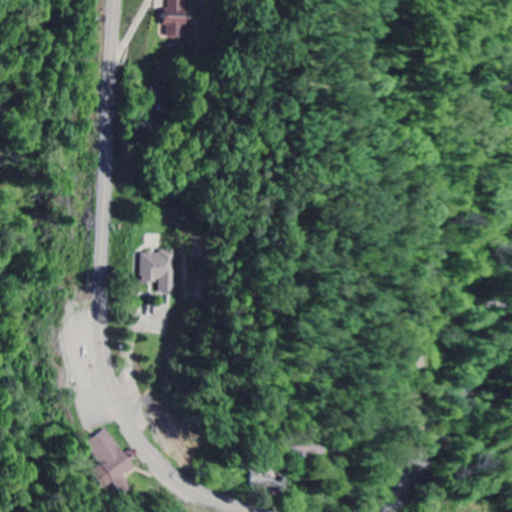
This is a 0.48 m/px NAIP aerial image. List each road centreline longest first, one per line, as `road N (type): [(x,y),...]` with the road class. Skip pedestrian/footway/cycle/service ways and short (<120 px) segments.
road 1 (secondary): [(116,0),(104,332),(131,424),(187,482),(257,511),(382,509),(448,414),(489,332),(511,261)]
road 2 (residential): [(397,494),(424,348),(430,213),(371,95),(368,45),(383,0)]
